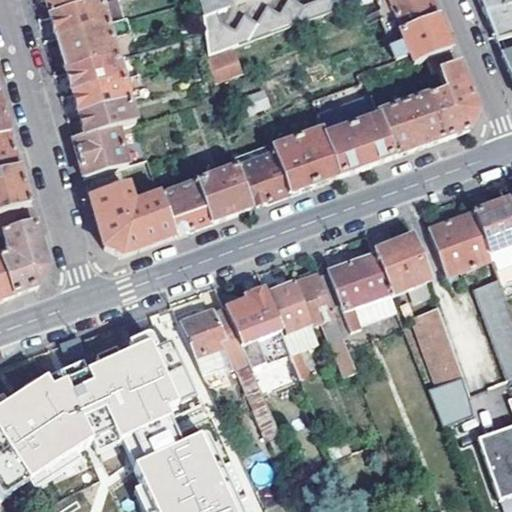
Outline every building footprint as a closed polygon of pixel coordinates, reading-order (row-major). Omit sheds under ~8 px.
[(44,0),(51,21),(92,9),(90,0),(44,0)] [(233,6),(230,0),(197,0),(203,18),(220,12),(233,6)] [(209,58),(334,11),(330,0),(319,0),(304,5),(293,0),(289,0),(281,14),(268,7),(258,21),(246,15),(237,30),(223,22),(220,12),(203,18),(209,58)] [(429,0),(389,0),(396,18),(399,18),(404,30),(437,18),(429,0)] [(478,0),(496,42),(511,37),(511,7),(508,0),(478,0)] [(51,21),(57,41),(107,27),(101,6),(92,9),(51,21)] [(391,50),(395,62),(408,57),(413,67),(415,66),(425,63),(451,53),(444,37),(437,18),(404,30),(399,32),(404,45),(391,50)] [(67,76),(117,62),(107,27),(57,41),(67,76)] [(443,95),(427,101),(443,143),(450,140),(467,134),(477,116),(451,53),(425,63),(431,77),(435,76),(443,95)] [(511,81),(511,65),(507,53),(501,55),(511,81)] [(360,74),(365,85),(413,67),(408,57),(395,62),(360,74)] [(67,76),(73,97),(123,83),(117,62),(67,76)] [(206,82),(210,100),(220,96),(217,80),(206,82)] [(79,118),(129,104),(123,83),(73,97),(79,118)] [(309,105),(321,136),(337,181),(365,171),(391,161),(376,119),(365,85),(309,105)] [(243,97),(249,114),(269,107),(263,90),(243,97)] [(418,152),(443,143),(427,101),(376,119),(391,161),(418,152)] [(86,140),(135,125),(129,104),(79,118),(86,140)] [(0,138),(9,136),(4,117),(2,110),(0,110),(0,138)] [(123,172),(146,165),(135,125),(86,140),(73,144),(82,177),(84,182),(123,172)] [(0,176),(19,171),(11,142),(9,136),(0,138),(0,176)] [(321,136),(296,145),(313,190),(331,183),(337,181),(321,136)] [(273,159),(288,199),(294,197),(313,190),(296,145),(271,154),(273,159)] [(235,173),(250,212),(269,206),(288,199),(273,159),(235,173)] [(0,217),(29,210),(21,178),(19,171),(0,176),(0,217)] [(235,173),(196,187),(210,227),(243,215),(250,212),(235,173)] [(196,187),(158,200),(173,240),(191,234),(210,227),(196,187)] [(113,196),(90,204),(103,251),(122,259),(173,240),(158,200),(132,209),(127,191),(113,196)] [(511,214),(508,204),(477,216),(501,283),(502,284),(511,280),(511,251),(508,253),(507,249),(511,247),(511,214)] [(0,238),(2,237),(34,227),(29,210),(0,217),(0,238)] [(486,265),(494,286),(501,283),(477,216),(430,233),(447,279),(486,265)] [(43,261),(34,227),(2,237),(8,259),(0,261),(0,264),(12,299),(36,291),(46,272),(43,261)] [(376,260),(392,300),(433,285),(415,241),(374,256),(376,260)] [(360,327),(396,313),(392,300),(376,260),(328,278),(351,334),(361,330),(360,327)] [(0,264),(0,303),(7,302),(12,299),(0,264)] [(336,320),(319,278),(300,286),(317,327),(323,325),(336,320)] [(475,293),(507,380),(511,378),(511,312),(502,284),(501,283),(494,286),(475,293)] [(311,329),(294,288),(270,298),(286,338),(311,329)] [(291,361),(288,353),(264,294),(244,302),(245,307),(225,315),(250,370),(253,376),(291,361)] [(438,389),(463,380),(438,310),(413,319),(438,389)] [(179,326),(203,378),(209,375),(206,370),(211,367),(206,356),(226,349),(230,360),(233,367),(246,361),(225,315),(214,319),(212,315),(179,326)] [(335,332),(340,331),(336,320),(323,325),(330,343),(338,340),(335,332)] [(338,340),(330,343),(345,380),(358,375),(340,331),(335,332),(338,340)] [(84,352),(77,336),(60,346),(67,361),(84,352)] [(0,485),(4,492),(92,436),(97,447),(123,438),(137,465),(143,480),(134,487),(146,511),(238,511),(201,431),(183,439),(172,410),(170,403),(180,397),(151,338),(90,364),(94,377),(74,386),(67,375),(54,380),(48,372),(0,402),(0,485)] [(226,349),(206,356),(211,367),(230,360),(226,349)] [(288,353),(291,361),(292,364),(301,360),(297,349),(288,353)] [(253,376),(250,370),(238,375),(255,412),(266,407),(260,393),(253,376)] [(511,400),(510,401),(511,406),(511,437),(511,435),(482,446),(501,500),(511,496),(511,400)]
